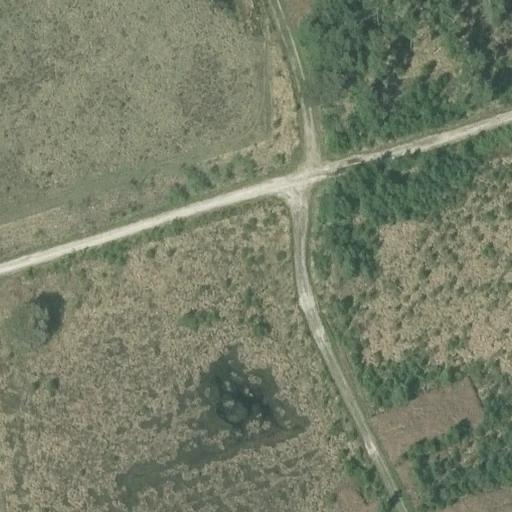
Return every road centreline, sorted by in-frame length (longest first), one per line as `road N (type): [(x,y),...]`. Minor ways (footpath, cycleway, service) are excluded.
road 1 (track): [(400,511),(300,283),(297,229),(306,179)]
road 2 (track): [(306,179),(0,271)]
road 3 (track): [(306,179),(511,118)]
road 4 (track): [(306,179),(305,95),(273,0)]
